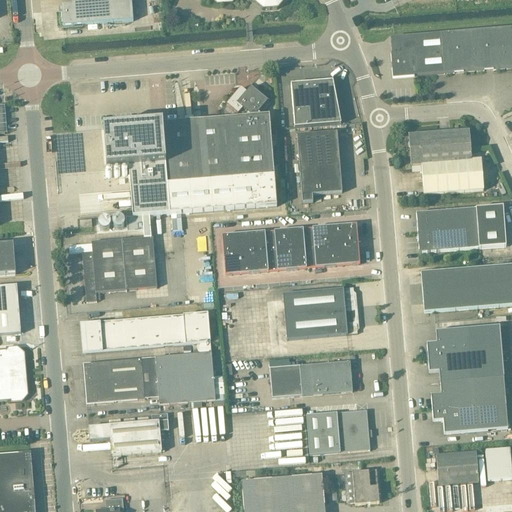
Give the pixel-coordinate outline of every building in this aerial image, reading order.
[(63,28),(133,22),(131,0),(70,0),(71,7),(61,7),(63,28)] [(263,11),(278,10),(286,0),(211,0),(217,5),(232,4),(235,0),(251,0),(252,2),(263,11)] [(511,30),(390,40),(394,80),(511,70),(511,30)] [(341,126),(333,83),(291,86),(294,130),(341,126)] [(168,192),(160,192),(161,205),(169,205),(170,217),(277,208),(269,117),(262,118),(258,114),(268,103),(251,89),(246,94),(241,90),(232,101),(230,99),(229,100),(228,101),(226,103),(225,104),(225,105),(224,106),(223,107),(223,108),(222,109),(222,111),(222,112),(221,113),(221,115),(221,116),(221,117),(221,118),(221,119),(221,120),(221,121),(163,126),(168,192)] [(168,192),(163,126),(104,131),(107,171),(129,169),(133,219),(142,219),(144,233),(144,240),(151,240),(150,218),(170,217),(169,205),(161,205),(160,192),(168,192)] [(338,134),(297,138),(302,205),(313,204),(313,197),(342,195),(338,134)] [(485,193),(482,163),(473,163),(471,134),(410,138),(412,169),(423,168),(425,198),(485,193)] [(503,209),(417,215),(419,255),(506,248),(503,209)] [(144,233),(142,219),(133,219),(126,220),(127,234),(144,233)] [(92,228),(91,221),(79,222),(80,229),(92,228)] [(356,226),(222,237),(225,277),(360,266),(356,226)] [(186,258),(198,257),(197,234),(185,234),(186,258)] [(82,278),(83,283),(84,283),(86,305),(96,304),(96,295),(157,290),(153,240),(151,240),(144,240),(91,245),(92,255),(82,256),(84,278),(82,278)] [(0,277),(15,277),(13,246),(0,247),(0,277)] [(511,267),(420,275),(424,315),(511,307),(511,267)] [(17,288),(0,288),(0,337),(21,335),(17,288)] [(357,336),(357,333),(359,331),(356,296),(353,294),(353,290),(283,296),(287,342),(357,336)] [(159,408),(215,403),(208,315),(83,326),(86,356),(193,346),(194,356),(155,360),(141,361),(83,366),(86,406),(158,400),(159,408)] [(436,331),(484,329),(484,320),(435,323),(436,331)] [(428,360),(461,358),(501,354),(499,328),(435,334),(436,345),(426,346),(428,360)] [(25,396),(22,355),(16,351),(0,351),(0,402),(21,401),(25,396)] [(429,375),(439,374),(440,385),(503,380),(501,354),(461,358),(428,360),(429,375)] [(310,368),(270,371),(272,401),(312,398),(352,394),(350,364),(310,368)] [(506,405),(503,380),(440,385),(441,397),(431,397),(432,412),(506,405)] [(444,437),(508,431),(506,405),(432,412),(433,424),(443,423),(444,437)] [(306,418),(309,458),(340,455),(370,453),(369,440),(370,440),(367,412),(356,412),(356,414),(306,418)] [(171,429),(171,423),(168,423),(168,422),(88,429),(89,443),(109,442),(111,458),(161,454),(160,436),(165,436),(164,433),(168,432),(168,429),(171,429)] [(511,481),(509,451),(485,453),(488,483),(511,481)] [(478,484),(476,454),(436,458),(438,488),(478,484)] [(0,511),(34,511),(30,455),(0,457),(0,511)] [(379,505),(376,472),(352,474),(355,507),(379,505)] [(324,511),(322,477),(241,484),(243,511),(324,511)] [(106,511),(95,511),(123,511),(123,500),(109,502),(109,511),(106,511)]
